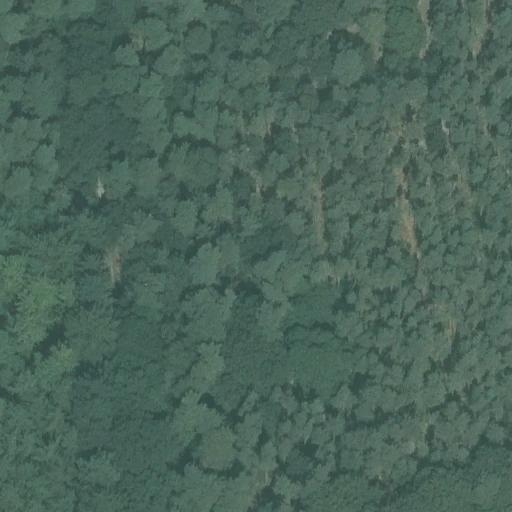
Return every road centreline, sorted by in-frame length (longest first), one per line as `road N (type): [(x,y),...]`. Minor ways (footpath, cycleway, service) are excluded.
road 1 (track): [(101,0),(115,511)]
road 2 (unknown): [(398,0),(390,96),(453,190),(467,246),(511,340)]
